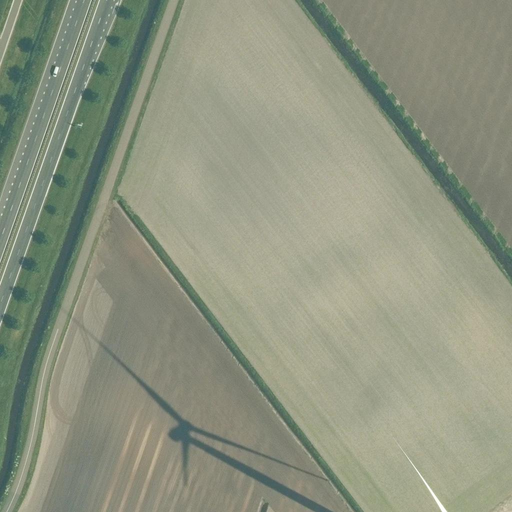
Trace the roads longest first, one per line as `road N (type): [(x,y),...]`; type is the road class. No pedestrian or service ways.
road 1 (unclassified): [(7,511),(28,455),(45,363),(174,0)]
road 2 (trunk): [(0,306),(106,0)]
road 3 (trunk): [(84,0),(0,240)]
